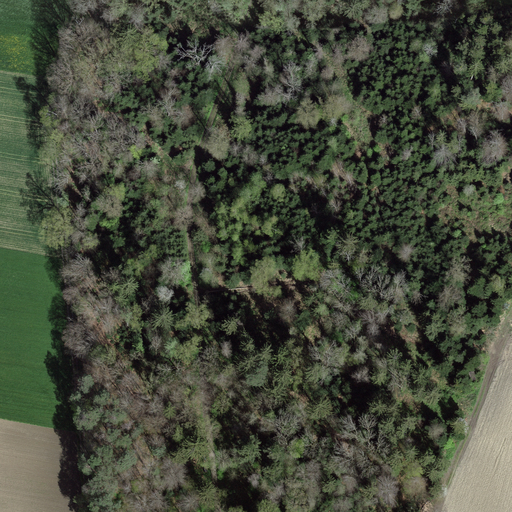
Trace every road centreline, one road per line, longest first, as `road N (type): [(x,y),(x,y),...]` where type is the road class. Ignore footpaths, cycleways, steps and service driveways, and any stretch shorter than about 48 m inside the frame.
road 1 (track): [(253,0),(197,189),(204,415),(222,511)]
road 2 (track): [(73,0),(47,131),(89,511)]
road 3 (track): [(442,511),(511,310)]
